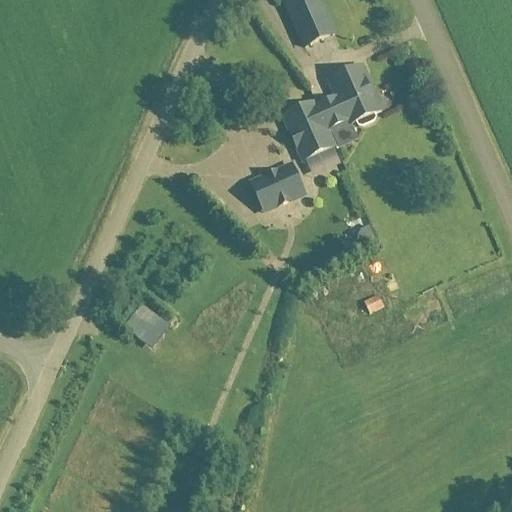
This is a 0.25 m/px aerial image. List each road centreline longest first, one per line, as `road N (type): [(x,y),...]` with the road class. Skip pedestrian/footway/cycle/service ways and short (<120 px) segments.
road 1 (unclassified): [(50,368),(221,0)]
road 2 (unclassified): [(511,219),(415,0)]
road 3 (unclassified): [(0,479),(50,368)]
